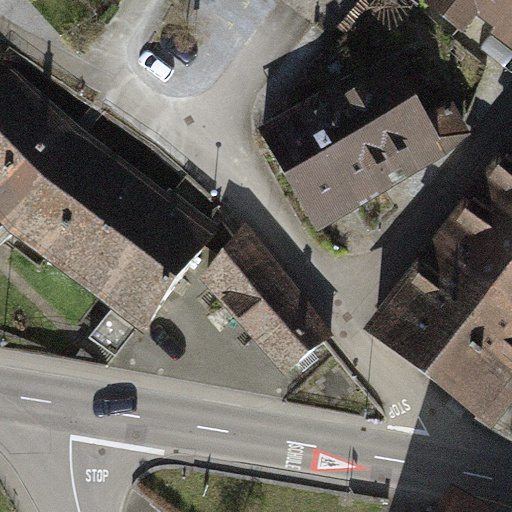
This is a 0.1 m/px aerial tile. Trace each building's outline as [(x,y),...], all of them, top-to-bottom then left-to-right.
[(0,0),(0,23),(21,0),(0,0)] [(511,0),(444,0),(441,5),(511,63),(511,0)] [(452,157),(403,79),(275,158),(323,236),(452,157)] [(6,81),(0,86),(0,241),(1,242),(135,349),(208,255),(88,160),(6,81)] [(511,194),(416,314),(511,391),(511,194)] [(337,347),(245,247),(205,288),(282,391),(337,347)] [(484,511),(449,493),(438,511),(484,511)]
